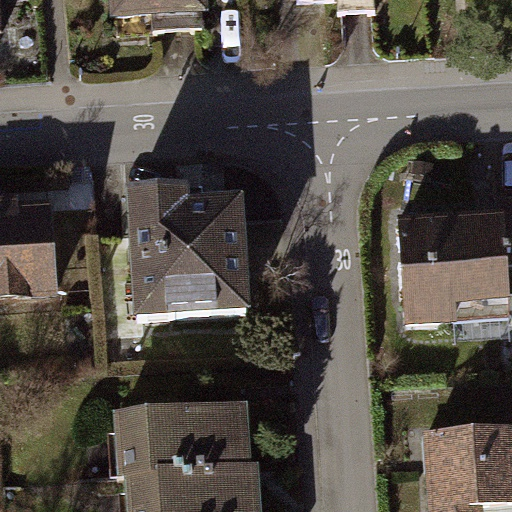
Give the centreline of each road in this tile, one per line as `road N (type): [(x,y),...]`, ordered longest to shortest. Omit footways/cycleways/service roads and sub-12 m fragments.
road 1 (residential): [(328,126),(354,511)]
road 2 (residential): [(328,126),(0,142)]
road 3 (residential): [(511,111),(328,126)]
